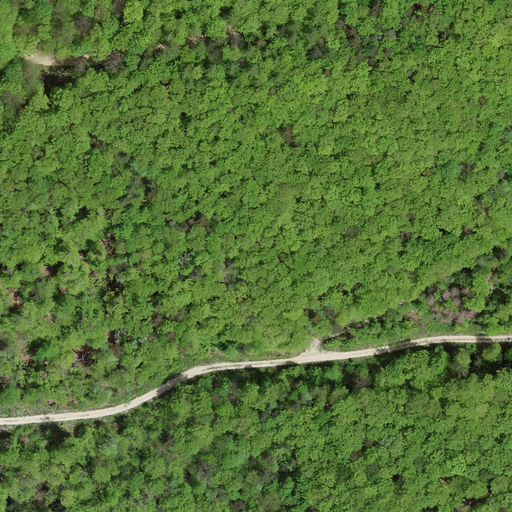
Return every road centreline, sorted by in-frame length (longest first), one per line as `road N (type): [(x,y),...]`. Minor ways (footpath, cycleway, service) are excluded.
road 1 (track): [(0,421),(109,411),(217,367),(436,339),(511,338)]
road 2 (track): [(346,0),(117,56),(64,59),(28,55),(16,45),(13,28),(28,0)]
road 3 (track): [(309,358),(328,338),(511,229)]
